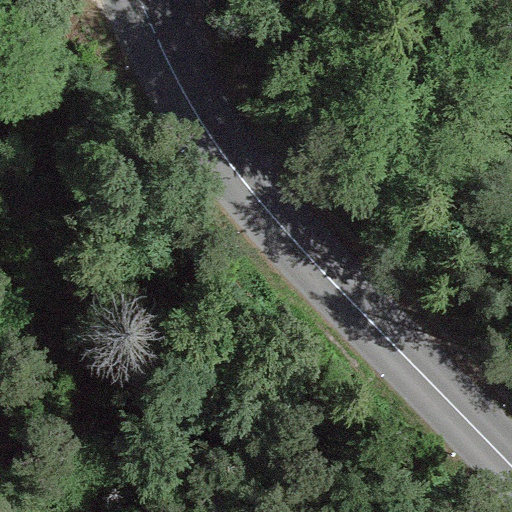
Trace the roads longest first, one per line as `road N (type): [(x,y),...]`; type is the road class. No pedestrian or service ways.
road 1 (secondary): [(511,468),(226,162),(139,0)]
road 2 (track): [(511,20),(313,27),(162,51)]
